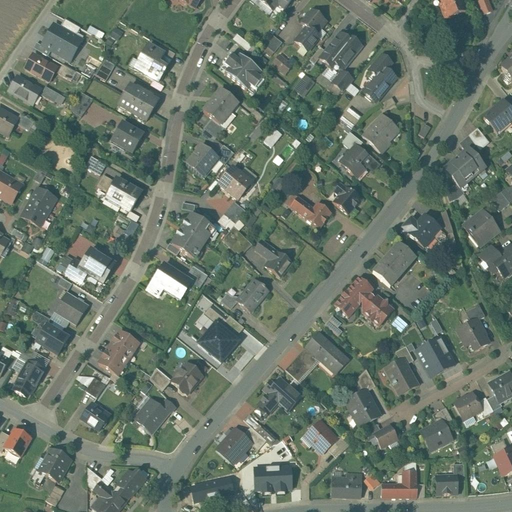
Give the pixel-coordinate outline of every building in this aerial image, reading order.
[(178,0),(186,5),(194,10),(200,0),(178,0)] [(272,12),(257,0),(255,2),(260,6),(259,6),(270,15),(272,12)] [(257,0),(272,12),(277,5),(284,10),(291,0),(257,0)] [(439,0),(441,4),(438,5),(444,21),(465,13),(459,0),(439,0)] [(485,0),(478,3),(483,16),(491,13),(485,0)] [(284,10),(277,5),(272,12),(278,17),(284,10)] [(326,23),(311,11),(300,24),(305,28),(315,37),(316,37),(326,23)] [(80,29),(64,20),(58,28),(73,37),(74,39),(77,35),(80,29)] [(88,27),(86,32),(101,38),(103,32),(88,27)] [(73,37),(58,28),(57,29),(51,31),(50,30),(41,47),(70,63),(71,62),(70,62),(81,43),(82,44),(82,42),(81,42),(83,38),(77,35),(74,39),(73,37)] [(305,28),(293,42),(307,53),(319,39),(316,37),(315,37),(305,28)] [(345,39),(339,34),(318,59),(328,67),(332,70),(335,66),(341,71),(342,71),(361,48),(347,37),(345,39)] [(251,48),(236,35),(232,41),(247,53),(251,48)] [(272,37),(264,46),(269,50),(276,41),(272,37)] [(157,52),(147,46),(133,70),(153,82),(157,84),(165,70),(157,66),(161,60),(163,57),(160,55),(161,54),(157,52)] [(174,55),(160,47),(157,52),(161,54),(160,55),(163,57),(171,61),(174,55)] [(511,54),(510,56),(511,57),(511,60),(500,70),(506,77),(508,76),(511,80),(511,81),(511,82),(511,54)] [(56,70),(32,56),(25,70),(48,83),(54,73),(56,70)] [(239,57),(235,61),(229,56),(222,65),(228,70),(224,75),(246,93),(249,88),(255,93),(263,84),(257,79),(261,74),(239,57)] [(171,61),(163,57),(161,60),(169,65),(171,61)] [(291,67),(279,57),(272,65),(284,75),(291,67)] [(390,65),(381,57),(368,72),(372,75),(368,80),(371,83),(362,94),(373,103),(383,92),(384,93),(395,80),(385,71),(390,65)] [(114,67),(104,61),(94,76),(105,83),(114,67)] [(75,74),(61,66),(58,71),(56,70),(54,73),(71,82),(75,74)] [(341,71),(335,66),(332,70),(328,67),(317,82),(326,89),(330,84),(342,94),(352,82),(340,72),(341,71)] [(305,77),(294,91),(301,97),(312,83),(305,77)] [(39,92),(16,79),(9,93),(32,106),(38,95),(39,92)] [(157,84),(153,82),(150,87),(160,93),(163,88),(157,84)] [(136,91),(129,87),(117,107),(118,108),(119,107),(126,110),(125,112),(137,119),(138,118),(145,121),(144,123),(145,123),(157,102),(150,99),(151,97),(136,89),(136,91)] [(59,96),(45,88),(42,93),(39,92),(38,95),(54,104),(55,103),(59,96)] [(220,91),(202,113),(211,120),(219,127),(220,127),(237,105),(220,91)] [(81,94),(69,112),(80,119),(93,101),(81,94)] [(64,99),(59,96),(55,103),(60,106),(64,99)] [(391,99),(380,105),(384,111),(394,105),(391,99)] [(511,115),(502,103),(483,120),(496,135),(510,122),(511,124),(511,115)] [(360,119),(348,109),(339,121),(351,131),(360,119)] [(17,121),(0,111),(0,133),(7,138),(15,125),(17,121)] [(262,118),(253,111),(250,115),(259,123),(262,118)] [(33,123),(20,115),(17,121),(15,125),(28,132),(33,123)] [(382,117),(362,138),(380,156),(389,146),(387,144),(398,132),(382,117)] [(219,127),(211,120),(203,130),(215,140),(224,130),(220,127),(219,127)] [(142,137),(121,125),(110,143),(132,155),(142,137)] [(430,129),(424,126),(417,136),(423,140),(430,129)] [(361,145),(349,134),(341,144),(350,153),(355,147),(358,149),(361,145)] [(475,147),(468,137),(458,145),(465,153),(468,151),(469,152),(475,147)] [(214,158),(201,147),(195,154),(196,155),(186,166),(185,166),(201,179),(216,161),(217,160),(214,158)] [(233,155),(223,147),(214,158),(217,160),(216,161),(224,166),(233,155)] [(350,153),(339,164),(357,181),(365,172),(359,166),(367,158),(358,149),(355,147),(350,153)] [(465,153),(462,155),(457,159),(458,160),(455,163),(454,162),(448,166),(449,166),(443,171),(455,185),(459,190),(460,190),(484,170),(469,152),(468,151),(465,153)] [(105,166),(90,158),(84,169),(99,178),(105,166)] [(296,163),(288,173),(297,181),(305,171),(296,163)] [(39,169),(32,181),(40,185),(46,174),(39,169)] [(239,176),(231,170),(218,187),(237,202),(250,185),(250,184),(249,185),(238,177),(239,176)] [(0,174),(0,199),(10,205),(21,187),(0,174)] [(114,183),(103,176),(96,187),(108,194),(114,183)] [(140,194),(116,180),(114,183),(108,194),(105,199),(129,213),(140,194)] [(360,202),(345,189),(344,189),(339,185),(333,193),(338,197),(332,204),(347,217),(360,202)] [(455,185),(450,189),(444,191),(448,204),(457,201),(464,195),(460,190),(459,190),(455,185)] [(511,201),(511,193),(508,188),(500,193),(509,205),(511,201)] [(55,201),(36,190),(28,204),(47,215),(55,201)] [(500,193),(488,201),(498,213),(509,205),(500,193)] [(297,199),(293,195),(286,205),(290,208),(297,199)] [(312,210),(297,199),(290,208),(305,220),(319,231),(330,215),(316,205),(312,210)] [(245,213),(233,203),(223,216),(234,226),(245,213)] [(47,215),(28,204),(20,218),(39,229),(47,215)] [(194,206),(182,204),(181,211),(193,213),(194,206)] [(498,233),(482,212),(463,228),(468,235),(467,236),(468,238),(470,236),(479,248),(498,233)] [(171,246),(179,252),(193,261),(213,231),(190,216),(171,246)] [(416,226),(410,221),(401,230),(407,235),(407,236),(423,250),(423,249),(438,232),(439,232),(423,218),(423,219),(416,226)] [(251,246),(233,228),(222,241),(234,254),(236,253),(240,257),(251,246)] [(116,229),(113,238),(125,243),(129,233),(116,229)] [(24,236),(13,230),(10,235),(21,241),(24,236)] [(452,233),(443,236),(446,247),(455,245),(452,233)] [(267,247),(261,243),(255,251),(261,255),(267,247)] [(179,252),(171,246),(169,245),(165,250),(176,257),(179,252)] [(397,245),(372,274),(389,289),(414,260),(397,245)] [(47,247),(38,261),(45,266),(54,252),(47,247)] [(290,264),(277,254),(277,255),(267,247),(261,255),(271,262),(266,269),(279,279),(290,264)] [(496,257),(490,262),(491,262),(504,279),(511,272),(511,250),(509,247),(496,257)] [(489,248),(477,257),(485,267),(491,262),(490,262),(496,257),(489,248)] [(105,261),(90,251),(81,265),(77,272),(78,272),(85,277),(87,273),(103,283),(114,266),(106,260),(105,261)] [(74,261),(65,274),(73,280),(78,272),(77,272),(81,265),(74,261)] [(184,280),(163,266),(146,291),(157,298),(158,296),(156,294),(160,287),(167,292),(166,294),(179,302),(190,285),(191,284),(184,280)] [(207,277),(192,267),(184,280),(191,284),(190,285),(198,290),(207,277)] [(71,285),(61,279),(57,285),(68,291),(71,285)] [(358,279),(333,307),(347,320),(362,303),(369,295),(372,291),(358,279)] [(236,302),(236,303),(250,314),(267,293),(253,281),(236,302)] [(88,307),(66,293),(57,307),(69,315),(65,321),(75,328),(88,307)] [(236,302),(227,294),(220,303),(230,311),(236,303),(236,302)] [(375,300),(369,295),(362,303),(364,305),(362,308),(362,315),(378,329),(392,312),(386,307),(386,303),(382,303),(377,298),(375,300)] [(5,314),(13,316),(17,302),(9,299),(5,314)] [(478,306),(466,312),(472,323),(476,321),(477,322),(484,318),(478,306)] [(215,325),(220,328),(225,322),(209,309),(203,316),(214,325),(215,325)] [(53,322),(37,314),(32,323),(38,326),(44,329),(46,326),(49,329),(53,322)] [(341,325),(331,317),(324,326),(337,338),(341,333),(337,329),(341,325)] [(220,328),(234,340),(243,329),(229,318),(225,322),(220,328)] [(394,318),(390,326),(401,332),(405,324),(394,318)] [(430,324),(436,335),(442,332),(435,321),(430,324)] [(472,323),(456,332),(465,348),(469,346),(473,353),(488,345),(481,332),(482,332),(482,331),(477,322),(476,321),(472,323)] [(214,325),(197,346),(220,365),(238,344),(234,340),(220,328),(215,325),(214,325)] [(38,326),(36,330),(33,330),(30,336),(31,338),(36,341),(44,329),(38,326)] [(49,329),(46,326),(44,329),(36,341),(35,344),(57,358),(68,340),(49,329)] [(133,344),(119,334),(115,339),(111,344),(112,344),(108,350),(128,363),(133,356),(131,355),(137,347),(137,346),(133,344)] [(347,362),(318,335),(305,349),(306,351),(292,366),(303,376),(307,372),(304,369),(314,358),(334,376),(347,362)] [(147,345),(136,339),(133,344),(137,346),(137,347),(143,351),(147,345)] [(414,353),(429,380),(454,367),(439,340),(414,353)] [(36,355),(24,348),(20,355),(32,362),(36,355)] [(405,348),(394,354),(399,363),(403,361),(406,366),(413,363),(405,348)] [(128,363),(108,350),(105,355),(104,355),(101,360),(101,361),(98,366),(112,375),(116,378),(116,377),(122,369),(123,370),(128,363)] [(8,361),(0,356),(0,377),(5,369),(9,361),(8,361)] [(17,360),(10,356),(8,361),(9,361),(5,369),(11,372),(17,360)] [(399,363),(383,372),(397,397),(417,387),(406,366),(403,361),(399,363)] [(43,372),(27,363),(14,386),(16,387),(29,394),(30,395),(43,372)] [(201,378),(185,365),(171,382),(170,383),(178,389),(178,392),(182,395),(185,395),(186,396),(201,378)] [(292,366),(291,365),(284,372),(297,383),(303,376),(292,366)] [(171,382),(156,369),(149,380),(161,394),(170,383),(171,382)] [(365,372),(355,382),(362,395),(365,393),(366,394),(375,389),(365,372)] [(501,380),(496,382),(495,382),(488,386),(494,397),(498,404),(499,404),(498,403),(510,396),(510,397),(511,396),(511,380),(509,374),(500,379),(501,380)] [(123,382),(116,377),(116,378),(112,375),(109,380),(119,387),(123,382)] [(105,387),(93,379),(84,392),(96,400),(105,387)] [(299,400),(279,381),(267,395),(267,396),(259,405),(258,405),(268,415),(268,414),(267,412),(275,403),(287,414),(299,400)] [(147,383),(140,393),(144,396),(152,387),(147,383)] [(29,394),(16,387),(14,391),(14,392),(25,399),(27,398),(29,394)] [(362,395),(345,404),(358,429),(379,417),(366,394),(365,393),(362,395)] [(471,395),(453,405),(462,422),(480,413),(481,412),(476,404),(471,395)] [(494,397),(486,401),(492,413),(501,408),(499,404),(498,404),(494,397)] [(485,399),(476,404),(481,412),(480,413),(483,418),(492,413),(486,401),(485,399)] [(167,415),(150,401),(144,409),(134,422),(149,434),(160,421),(161,422),(167,415)] [(174,409),(165,401),(161,407),(170,414),(174,409)] [(109,417),(91,404),(80,421),(98,433),(109,417)] [(445,409),(431,416),(436,425),(441,423),(444,429),(453,425),(445,409)] [(261,429),(248,416),(243,422),(256,434),(261,429)] [(436,425),(419,434),(429,453),(451,441),(444,429),(441,423),(436,425)] [(319,424),(306,436),(312,442),(310,444),(317,451),(319,449),(323,454),(328,449),(336,442),(335,441),(319,424)] [(376,426),(363,433),(369,442),(374,439),(373,436),(380,432),(376,426)] [(380,432),(373,436),(374,439),(380,451),(397,442),(389,427),(380,432)] [(275,440),(262,428),(256,434),(265,443),(266,443),(269,446),(275,440)] [(256,434),(250,429),(242,437),(241,438),(250,446),(257,452),(265,443),(256,434)] [(2,450),(3,450),(20,460),(31,441),(13,431),(9,438),(2,450)] [(234,431),(216,452),(232,466),(231,465),(243,453),(244,454),(250,446),(241,438),(242,437),(234,431)] [(340,437),(335,441),(336,442),(328,449),(337,459),(349,447),(340,437)] [(284,444),(272,451),(279,463),(291,456),(284,444)] [(492,459),(502,478),(511,473),(511,451),(511,450),(492,459)] [(70,462),(50,451),(46,458),(41,455),(32,470),(35,472),(29,482),(33,484),(33,485),(34,486),(34,485),(39,487),(44,477),(57,484),(64,472),(70,462)] [(415,462),(403,468),(404,474),(401,474),(401,486),(381,487),(381,500),(415,500),(415,486),(415,462)] [(463,465),(452,466),(453,477),(455,477),(456,484),(463,483),(463,465)] [(290,468),(254,471),(255,494),(291,492),(290,468)] [(101,481),(87,469),(87,486),(92,491),(99,483),(100,483),(101,481)] [(132,476),(128,472),(116,487),(112,493),(124,503),(129,498),(130,498),(144,481),(135,473),(132,476)] [(360,476),(346,475),(345,480),(331,479),(331,498),(359,499),(360,476)] [(363,480),(369,489),(378,484),(373,475),(363,480)] [(453,477),(435,478),(436,497),(456,496),(456,484),(455,477),(453,477)] [(229,480),(209,484),(214,502),(219,501),(219,499),(233,496),(229,480)] [(100,483),(99,483),(92,491),(100,498),(104,501),(95,511),(117,511),(125,504),(124,503),(112,493),(100,483)] [(214,502),(209,484),(190,489),(194,505),(207,502),(207,504),(214,502)] [(63,492),(53,487),(45,502),(55,508),(63,492)] [(100,498),(92,507),(92,510),(94,511),(95,511),(104,501),(100,498)]
